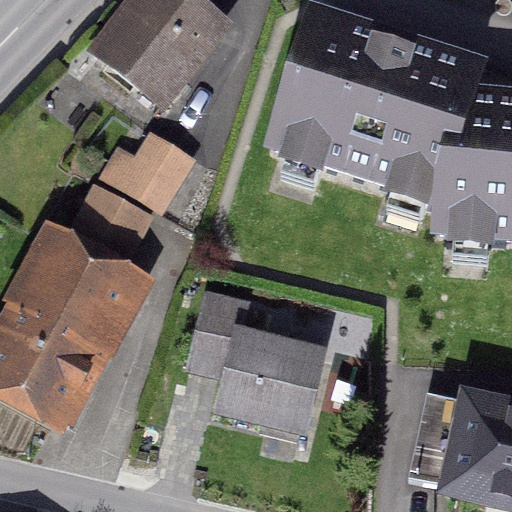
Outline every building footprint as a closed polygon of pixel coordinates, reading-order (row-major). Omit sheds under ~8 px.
[(164,104),(221,32),(180,0),(141,0),(99,53),(164,104)] [(443,204),(455,168),(457,136),(466,107),(476,78),(407,56),(406,59),(315,27),(276,151),(443,204)] [(440,236),(511,241),(511,112),(466,107),(457,136),(455,168),(443,204),(440,236)] [(134,170),(116,160),(103,181),(159,216),(191,164),(152,140),(134,170)] [(0,363),(0,392),(55,422),(128,289),(61,252),(0,363)] [(321,361),(238,341),(245,310),(205,300),(192,357),(231,366),(219,416),(304,436),(321,361)] [(511,407),(503,406),(501,418),(428,402),(411,484),(511,505),(511,407)]
